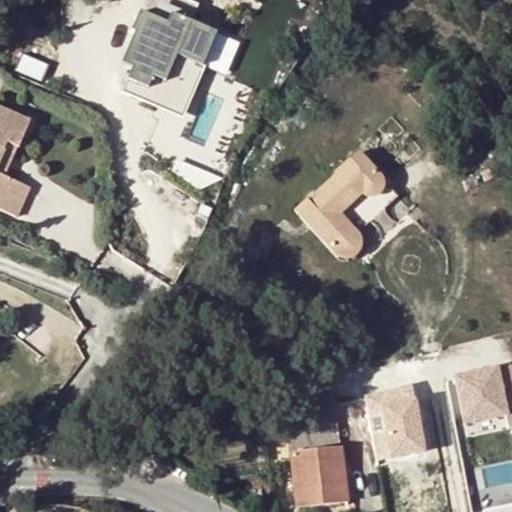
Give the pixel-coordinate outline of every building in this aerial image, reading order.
[(138,13),(122,50),(159,66),(162,60),(196,75),(212,36),(192,26),(185,30),(175,25),(174,29),(138,13)] [(159,66),(157,70),(191,85),(196,75),(162,60),(159,66)] [(0,209),(15,216),(29,186),(6,176),(0,173),(0,158),(7,143),(17,147),(29,118),(0,106),(0,209)] [(0,158),(0,173),(6,176),(17,147),(7,143),(0,158)] [(312,196),(294,212),(321,243),(334,257),(341,260),(348,259),(354,256),(358,251),(358,244),(357,235),(396,198),(358,155),(349,163),(334,176),(334,180),(316,197),(312,196)] [(292,401),(295,416),(332,407),(327,392),(292,401)] [(295,416),(292,401),(283,403),(287,418),(295,416)] [(287,418),(295,510),(346,504),(336,406),(332,407),(295,416),(287,418)] [(511,484),(488,484),(487,499),(511,499),(511,484)] [(511,511),(511,503),(480,508),(480,511),(511,511)]
